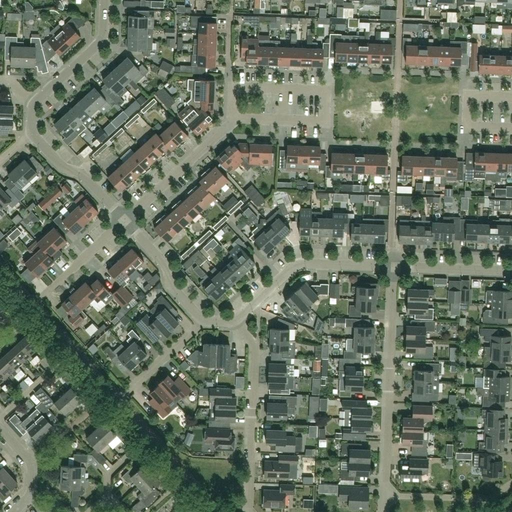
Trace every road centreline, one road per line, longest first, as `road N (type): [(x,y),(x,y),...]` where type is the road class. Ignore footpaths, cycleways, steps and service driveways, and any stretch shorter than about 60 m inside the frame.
road 1 (residential): [(393,268),(383,497)]
road 2 (residential): [(231,119),(232,88),(283,89),(327,91),(326,123),(281,121)]
road 3 (residential): [(249,511),(255,345),(233,321)]
road 4 (unclassified): [(233,321),(299,264),(393,268)]
road 5 (residential): [(124,221),(231,119)]
road 6 (unclassified): [(104,0),(101,41),(33,104)]
road 7 (residential): [(383,497),(484,499),(511,482)]
road 8 (unclassified): [(31,132),(124,221)]
road 9 (unclassified): [(124,221),(203,321)]
road 10 (residential): [(511,130),(464,128),(465,97),(511,98)]
road 11 (residential): [(34,304),(124,221)]
